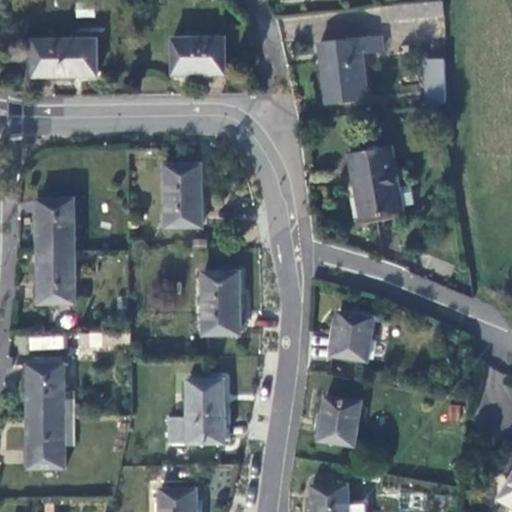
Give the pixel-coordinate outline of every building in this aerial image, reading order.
[(440,1),(383,7),(385,21),(445,15),(445,1),(440,1)] [(381,38),(320,44),(326,104),(368,100),(363,53),(382,50),(381,38)] [(225,39),(172,40),(172,75),(226,73),(225,39)] [(97,41),(33,42),(34,77),(98,75),(97,41)] [(428,107),(446,105),(445,62),(428,62),(428,107)] [(396,146),(354,153),(365,219),(407,211),(406,207),(403,187),(396,146)] [(203,164),(165,165),(166,226),(203,226),(203,164)] [(413,185),(403,187),(406,207),(416,205),(413,185)] [(39,200),(39,253),(74,252),(74,199),(39,200)] [(74,252),(39,253),(39,303),(75,303),(74,252)] [(240,271),(204,272),(205,334),(241,333),(240,271)] [(376,317),(340,312),(333,355),(368,361),(376,317)] [(465,345),(472,348),(474,337),(468,334),(465,345)] [(64,336),(28,336),(28,350),(64,350),(64,336)] [(28,363),(29,417),(66,416),(65,363),(28,363)] [(174,443),(189,442),(225,443),(225,379),(188,380),(189,416),(173,416),(174,443)] [(362,401),(327,395),(321,439),(355,444),(362,401)] [(66,416),(29,417),(29,468),(67,466),(66,416)] [(511,472),(498,496),(511,504),(511,472)] [(349,485),(313,486),(313,511),(350,511),(350,503),(349,485)] [(196,511),(196,488),(161,489),(161,511),(196,511)] [(367,511),(367,503),(350,503),(350,511),(367,511)]
